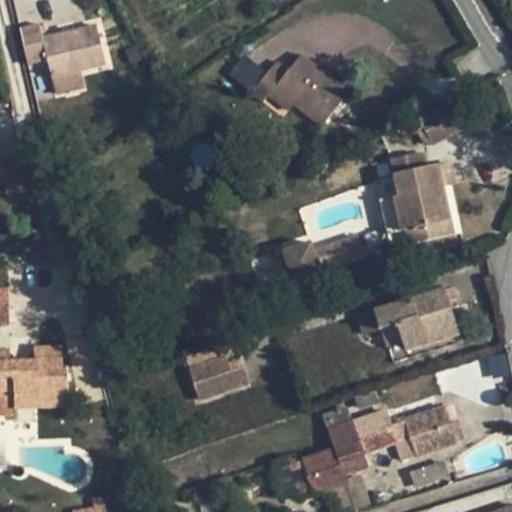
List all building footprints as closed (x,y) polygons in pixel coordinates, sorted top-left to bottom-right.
[(106,65),(97,25),(43,38),(40,24),(20,29),(28,64),(48,60),(52,78),(106,65)] [(135,47),(127,51),(132,64),(140,60),(135,47)] [(261,80),(250,93),(263,103),(269,95),(275,88),(294,105),(322,127),(349,93),(326,74),(316,66),(301,54),(288,70),(276,61),(261,80)] [(163,56),(149,63),(159,85),(174,78),(163,56)] [(321,59),(316,66),(326,74),(331,67),(321,59)] [(250,93),(261,80),(254,75),(244,87),(250,93)] [(275,88),(269,95),(289,111),(294,105),(275,88)] [(428,146),(467,126),(453,98),(414,118),(428,146)] [(393,174),(422,167),(418,153),(390,160),(393,174)] [(394,197),(402,231),(407,230),(410,245),(454,235),(442,185),(452,183),(447,162),(393,174),(398,196),(394,197)] [(402,231),(394,197),(379,200),(387,235),(402,231)] [(313,250),(319,271),(363,258),(357,237),(313,250)] [(311,244),(284,252),(292,279),(319,271),(313,250),(311,244)] [(454,287),(445,290),(448,301),(458,298),(454,287)] [(458,333),(448,301),(445,290),(357,316),(363,335),(380,329),(397,324),(403,342),(405,350),(458,333)] [(0,291),(0,307),(9,307),(9,291),(0,291)] [(9,307),(0,307),(0,326),(10,326),(9,307)] [(397,324),(380,329),(386,347),(403,342),(397,324)] [(490,329),(478,334),(482,346),(495,341),(490,329)] [(235,340),(185,356),(199,401),(249,385),(235,340)] [(11,351),(0,351),(0,398),(14,398),(14,408),(68,407),(68,368),(63,368),(62,347),(33,348),(33,361),(11,361),(11,351)] [(375,391),(355,398),(358,410),(378,403),(375,391)] [(14,398),(0,398),(0,413),(14,413),(14,408),(14,398)] [(332,443),(334,449),(343,474),(366,467),(361,453),(396,442),(403,461),(458,443),(450,420),(446,407),(379,430),(356,438),(351,423),(339,427),(328,431),(332,443)] [(328,431),(339,427),(334,411),(322,415),(328,431)] [(351,423),(356,438),(379,430),(374,415),(351,423)] [(457,418),(450,420),(458,443),(465,440),(457,418)] [(287,466),(296,491),(299,500),(346,484),(343,474),(334,449),(287,466)] [(287,466),(273,471),(281,496),(296,491),(287,466)] [(346,484),(330,489),(338,511),(340,511),(354,507),(346,484)] [(105,511),(103,497),(91,499),(93,508),(93,511),(105,511)]
